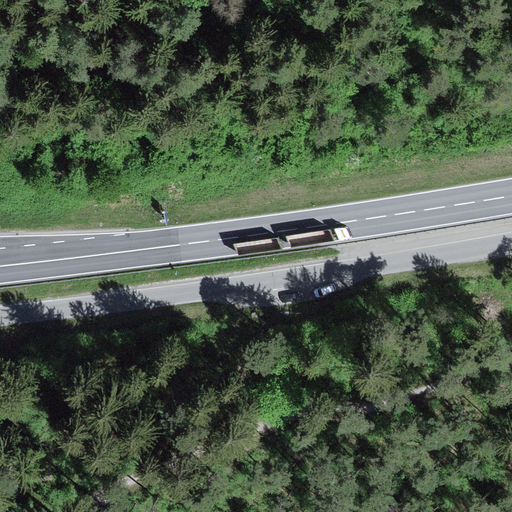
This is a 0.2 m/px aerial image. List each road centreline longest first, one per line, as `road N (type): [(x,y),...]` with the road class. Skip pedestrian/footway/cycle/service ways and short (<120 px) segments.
road 1 (unclassified): [(511,238),(255,285),(0,313)]
road 2 (primary): [(511,195),(327,229),(0,265)]
